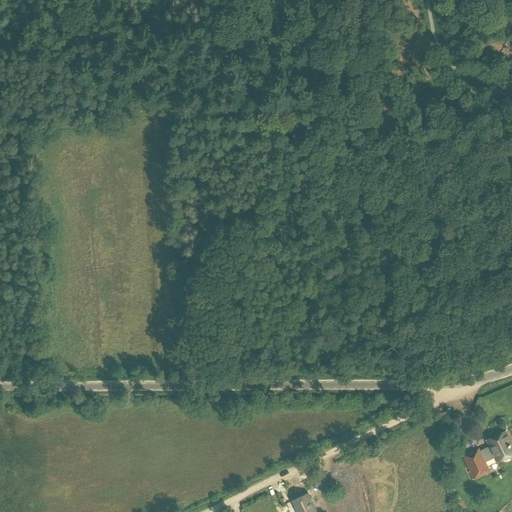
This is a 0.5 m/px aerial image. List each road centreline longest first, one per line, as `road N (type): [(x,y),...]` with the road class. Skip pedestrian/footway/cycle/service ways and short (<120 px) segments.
road 1 (tertiary): [(511,369),(461,384),(0,387)]
road 2 (track): [(0,132),(432,92),(459,76)]
road 3 (track): [(211,511),(461,384)]
road 4 (track): [(103,122),(100,48),(60,0)]
